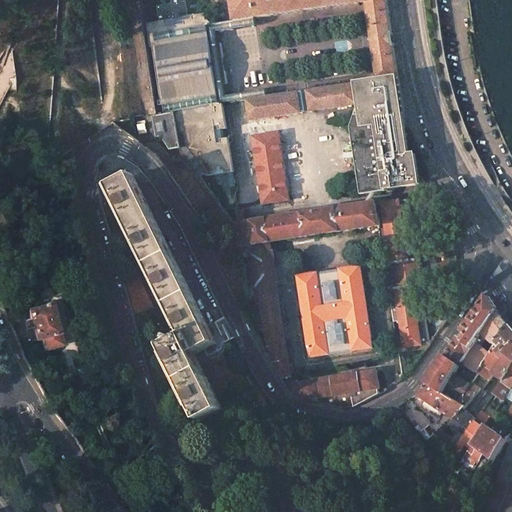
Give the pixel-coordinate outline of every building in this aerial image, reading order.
[(233,0),(237,22),(255,19),(366,2),(372,42),(377,81),(399,78),(393,39),(387,0),(233,0)] [(223,73),(220,58),(221,58),(224,57),(222,44),(218,45),(218,40),(216,32),(215,25),(206,26),(204,16),(198,17),(198,14),(162,19),(162,21),(145,24),(158,105),(162,105),(163,113),(202,107),(221,105),(222,104),(222,103),(227,102),(227,97),(225,86),(228,85),(226,72),(223,73)] [(255,19),(237,22),(215,25),(216,32),(256,26),(255,19)] [(377,81),(358,84),(361,104),(359,104),(361,121),(355,122),(364,183),(370,190),(387,187),(388,190),(421,184),(416,154),(410,155),(406,127),(404,115),(404,114),(399,78),(377,81)] [(251,120),(348,105),(359,104),(361,104),(358,84),(354,85),(309,91),(309,92),(268,98),(253,100),(248,101),(251,120)] [(267,92),(227,97),(227,102),(228,104),(248,101),(253,100),(268,98),(267,92)] [(236,186),(229,142),(228,140),(226,140),(224,129),(227,129),(223,105),(222,104),(221,105),(202,107),(209,153),(186,156),(225,210),(236,208),(239,207),(236,192),(236,186)] [(163,141),(171,150),(181,149),(186,156),(209,153),(202,107),(163,113),(161,114),(166,138),(166,139),(163,139),(163,141)] [(166,138),(161,114),(146,116),(150,139),(163,137),(163,139),(166,139),(166,138)] [(254,137),(264,204),(290,200),(280,133),(278,133),(254,137)] [(134,175),(112,186),(119,202),(178,321),(185,336),(195,355),(196,354),(217,344),(134,175)] [(392,264),(409,262),(400,201),(383,204),(392,264)] [(119,202),(116,203),(175,322),(178,321),(119,202)] [(380,231),(384,230),(380,204),(376,205),(380,226),(380,231)] [(329,233),(380,226),(376,205),(360,207),(326,212),(329,233)] [(271,242),(324,234),(329,233),(326,212),(239,225),(238,225),(241,246),(253,245),(271,242)] [(374,268),(386,267),(381,237),(369,239),(374,268)] [(254,255),(272,252),(271,242),(253,245),(254,255)] [(277,282),(278,282),(274,252),(272,252),(254,255),(249,256),(253,286),(259,285),(277,282)] [(355,351),(374,348),(362,266),(341,269),(341,270),(319,274),(319,273),(298,276),(311,358),(329,355),(355,352),(355,351)] [(137,272),(123,278),(133,315),(155,308),(137,272)] [(259,285),(265,330),(283,327),(277,282),(259,285)] [(391,299),(397,298),(396,290),(395,285),(389,286),(391,299)] [(408,347),(422,345),(413,287),(396,290),(397,298),(403,337),(405,348),(408,347)] [(488,296),(464,331),(476,343),(499,312),(488,296)] [(50,305),(28,311),(30,321),(25,322),(27,329),(32,328),(36,341),(42,340),(44,351),(60,347),(50,305)] [(471,384),(478,374),(496,345),(495,344),(509,326),(499,312),(476,343),(462,363),(460,366),(443,393),(458,403),(471,384)] [(496,345),(478,374),(490,380),(494,375),(505,360),(501,356),(510,349),(511,346),(511,329),(509,326),(495,344),(496,345)] [(291,382),(283,327),(265,330),(268,357),(284,383),(291,382)] [(464,331),(446,356),(460,366),(462,363),(476,343),(464,331)] [(185,336),(164,346),(200,421),(223,410),(196,354),(195,355),(185,336)] [(402,366),(410,364),(408,347),(405,348),(403,337),(397,338),(398,348),(402,366)] [(505,360),(494,375),(504,381),(511,369),(511,346),(510,349),(501,356),(505,360)] [(391,354),(396,384),(404,378),(402,366),(398,348),(390,349),(391,354)] [(63,352),(50,355),(55,373),(68,369),(63,352)] [(446,356),(427,383),(443,393),(460,366),(446,356)] [(511,369),(504,381),(494,394),(504,401),(506,398),(511,389),(511,369)] [(378,371),(326,378),(314,381),(297,384),(294,384),(294,381),(291,382),(284,383),(289,390),(297,397),(334,406),(336,407),(343,409),(354,407),(379,393),(379,389),(380,388),(378,371)] [(427,383),(418,395),(449,417),(454,420),(464,409),(457,405),(458,403),(443,393),(427,383)] [(458,403),(457,405),(464,409),(471,401),(483,388),(471,384),(458,403)] [(483,388),(471,401),(475,405),(487,392),(483,388)] [(415,401),(397,407),(432,447),(443,432),(439,428),(429,416),(415,401)] [(436,409),(429,416),(439,428),(448,420),(436,409)] [(454,420),(450,424),(461,433),(464,435),(477,419),(464,409),(454,420)] [(464,435),(465,436),(473,442),(491,418),(482,411),(477,419),(464,435)] [(486,426),(472,446),(477,449),(486,456),(494,461),(504,446),(507,440),(486,426)] [(286,430),(273,435),(287,442),(286,430)] [(461,433),(452,444),(457,447),(465,436),(464,435),(461,433)] [(511,438),(511,439),(481,511),(483,511),(496,511),(511,475),(511,438)] [(486,456),(477,449),(473,454),(483,461),(486,456)]
